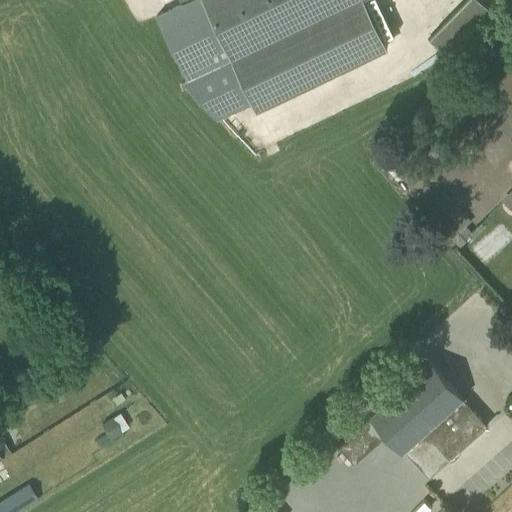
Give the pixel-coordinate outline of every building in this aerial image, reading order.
[(180,0),(182,3),(156,15),(187,78),(183,80),(216,118),(252,100),(256,108),(387,45),(365,0),(180,0)] [(449,53),(492,9),(483,0),(464,0),(430,35),(449,53)] [(442,190),(424,207),(437,221),(434,225),(432,227),(452,249),(457,244),(459,247),(473,233),(466,226),(471,221),(442,190)] [(429,476),(487,424),(431,361),(371,414),(338,443),(355,461),(387,432),(403,450),(404,448),(429,476)] [(122,431),(121,430),(113,417),(113,416),(101,423),(110,438),(122,431)] [(4,441),(0,443),(0,457),(10,451),(4,441)] [(445,511),(426,488),(430,485),(411,462),(358,507),(361,511),(445,511)]
